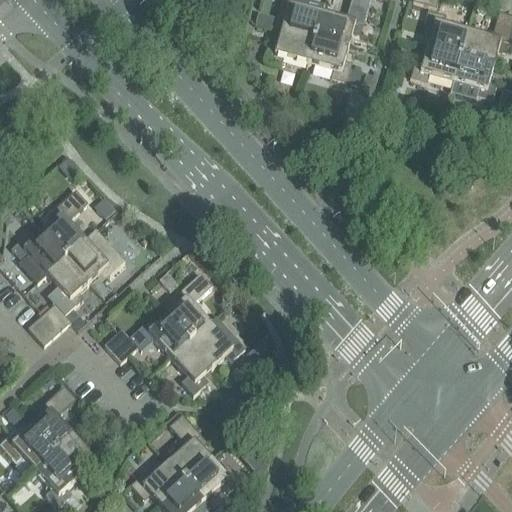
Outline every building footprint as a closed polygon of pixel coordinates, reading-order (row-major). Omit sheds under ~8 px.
[(298,13),(300,4),(284,0),(283,0),(278,20),(286,22),(282,36),(291,38),(316,45),(322,20),(298,13)] [(436,13),(440,2),(432,0),(415,0),(414,7),(436,13)] [(360,42),(370,6),(354,2),(347,26),(322,20),(316,45),(340,52),(349,54),(353,40),(360,42)] [(258,18),(255,28),(263,30),(266,20),(258,18)] [(443,31),(446,22),(429,18),(424,37),(431,40),(427,53),(437,56),(461,63),(467,37),(443,31)] [(506,60),(511,38),(511,22),(500,19),(492,44),(467,37),(461,63),(485,70),(495,72),(499,58),(506,60)] [(316,45),(291,38),(282,36),(278,49),(271,47),(265,67),(282,71),(284,63),(309,70),(316,45)] [(373,44),(379,46),(381,37),(375,36),(373,44)] [(349,54),(340,52),(316,45),(309,70),(333,77),(331,85),(347,90),(348,87),(351,75),(353,70),(345,68),(349,54)] [(461,63),(437,56),(427,53),(423,67),(416,65),(410,85),(427,89),(430,81),(454,88),(461,63)] [(495,72),(485,70),(461,63),(454,88),(478,95),(477,103),(493,107),(498,88),(491,86),(495,72)] [(260,79),(258,72),(253,69),(247,79),(257,84),(260,79)] [(351,75),(348,87),(357,90),(360,77),(351,75)] [(389,95),(385,110),(393,112),(397,97),(389,95)] [(511,98),(502,96),(497,114),(511,117),(511,98)] [(459,130),(462,118),(446,114),(442,126),(459,130)] [(78,178),(66,165),(58,173),(70,186),(78,178)] [(68,228),(87,210),(75,197),(47,223),(52,228),(42,238),(65,264),(85,246),(68,228)] [(103,204),(93,213),(104,225),(114,216),(103,204)] [(46,282),(65,264),(42,238),(32,248),(26,242),(11,255),(23,268),(29,263),(46,282)] [(108,259),(102,265),(85,246),(65,264),(89,290),(99,280),(104,286),(120,272),(108,259)] [(78,299),(89,290),(65,264),(46,282),(63,300),(56,306),(68,318),(73,314),(83,305),(78,299)] [(211,292),(217,286),(208,276),(201,282),(200,280),(174,304),(179,310),(166,322),(190,347),(209,330),(192,311),(212,293),(211,292)] [(169,297),(177,289),(167,278),(159,285),(169,297)] [(61,336),(70,328),(64,322),(54,311),(46,319),(61,336)] [(68,318),(64,322),(70,328),(79,320),(73,314),(68,318)] [(53,344),(61,336),(46,319),(44,321),(37,327),(53,344)] [(170,365),(190,347),(166,322),(154,333),(148,327),(135,339),(147,352),(153,346),(170,365)] [(44,352),(53,344),(37,327),(28,335),(44,352)] [(226,349),(209,331),(209,330),(190,347),(213,373),(223,363),(229,369),(244,355),(232,343),(226,349)] [(112,361),(129,345),(121,336),(104,352),(112,361)] [(120,369),(137,353),(129,345),(112,361),(120,369)] [(202,382),(213,373),(190,347),(170,365),(187,383),(181,389),(192,402),(207,388),(202,382)] [(250,358),(243,364),(251,373),(258,367),(250,358)] [(56,423),(75,406),(64,393),(35,418),(41,424),(30,434),(54,460),(73,442),(56,423)] [(13,414),(5,421),(11,429),(19,421),(13,414)] [(201,455),(207,450),(182,422),(169,433),(186,452),(167,469),(185,488),(210,465),(201,455)] [(34,477),(54,460),(30,434),(20,443),(15,438),(0,450),(0,451),(11,464),(18,458),(34,477)] [(90,461),(73,442),(54,460),(77,485),(88,476),(93,482),(108,468),(96,455),(90,461)] [(267,472),(255,459),(244,468),(261,485),(267,472)] [(67,495),(77,485),(54,460),(34,477),(51,496),(45,501),(54,511),(72,511),(66,506),(72,501),(67,495)] [(226,471),(220,476),(210,465),(185,488),(203,508),(221,491),(227,497),(239,486),(226,471)] [(159,511),(185,488),(167,469),(148,486),(143,480),(130,491),(144,507),(150,501),(159,511)] [(197,511),(203,508),(185,488),(159,511),(197,511)]
